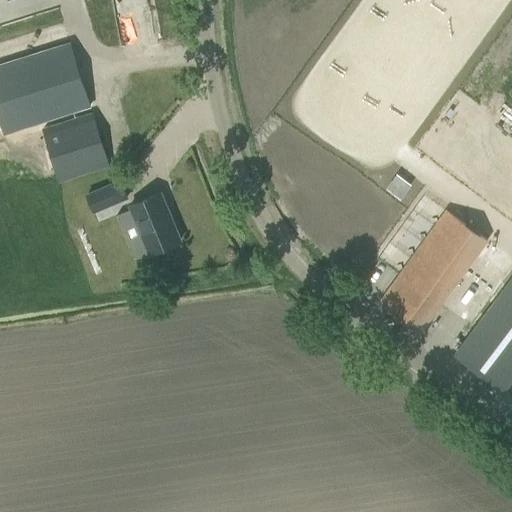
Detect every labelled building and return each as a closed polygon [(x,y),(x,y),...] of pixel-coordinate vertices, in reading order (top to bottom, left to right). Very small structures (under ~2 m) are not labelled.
[(0,0),(0,25),(58,11),(55,0),(0,0)] [(113,0),(119,31),(158,24),(153,0),(113,0)] [(71,41),(0,63),(0,117),(5,133),(42,121),(49,119),(91,106),(71,41)] [(438,187),(463,147),(476,155),(511,98),(511,82),(488,68),(420,176),(438,187)] [(359,211),(421,127),(384,100),(322,184),(359,211)] [(52,126),(44,129),(60,180),(108,165),(109,165),(93,113),(92,114),(52,126)] [(511,172),(484,150),(460,181),(511,222),(511,172)] [(88,194),(95,211),(128,197),(121,180),(88,194)] [(118,214),(136,258),(181,240),(161,192),(131,204),(133,208),(118,214)] [(392,286),(380,302),(420,331),(432,315),(486,239),(447,210),(434,228),(392,286)] [(511,281),(456,354),(504,391),(511,380),(511,281)]
